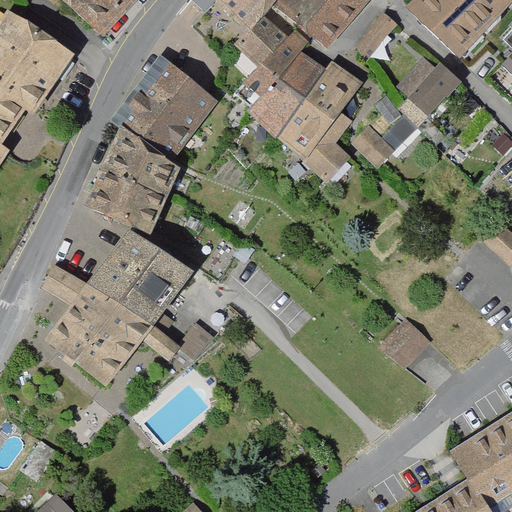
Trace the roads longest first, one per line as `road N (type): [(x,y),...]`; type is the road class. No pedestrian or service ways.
road 1 (unclassified): [(13,298),(124,68),(174,0)]
road 2 (residential): [(310,511),(511,343)]
